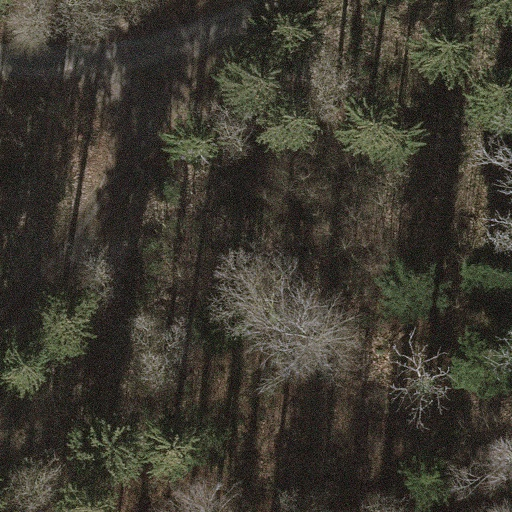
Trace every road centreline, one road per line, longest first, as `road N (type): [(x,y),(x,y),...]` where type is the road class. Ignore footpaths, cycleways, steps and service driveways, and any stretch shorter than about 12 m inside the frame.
road 1 (track): [(171,48),(121,179),(20,320),(0,332)]
road 2 (track): [(0,58),(36,63),(171,48),(269,0)]
